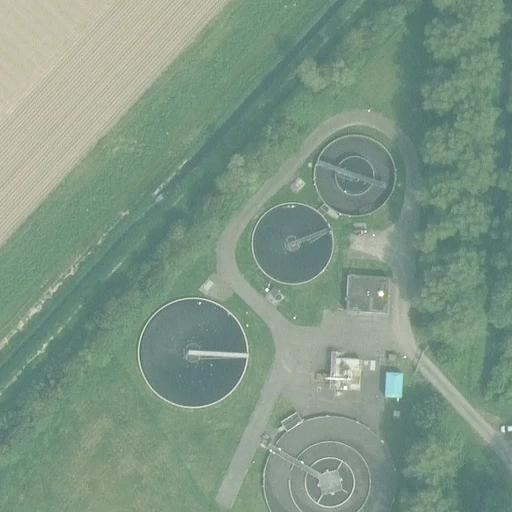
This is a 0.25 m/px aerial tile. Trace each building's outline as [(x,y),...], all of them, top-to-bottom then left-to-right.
[(387,278),(346,277),(345,312),(385,313),(387,278)] [(244,278),(243,295),(258,295),(258,279),(244,278)] [(402,317),(401,326),(414,327),(414,315),(402,317)] [(330,352),(328,389),(358,390),(360,360),(335,358),(335,352),(330,352)] [(385,372),(383,397),(400,398),(401,373),(385,372)]
